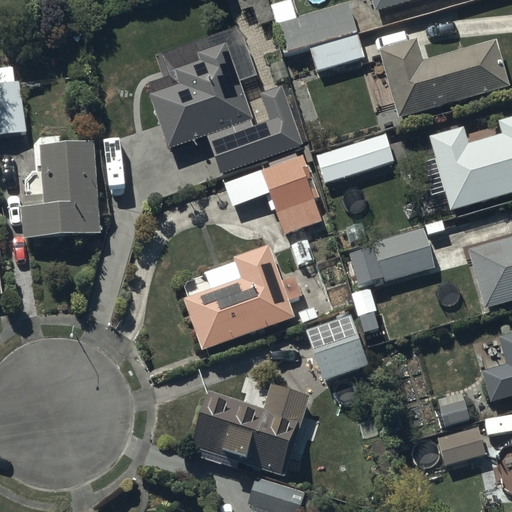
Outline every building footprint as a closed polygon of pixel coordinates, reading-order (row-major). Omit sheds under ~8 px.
[(27,0),(31,14),(78,0),(27,0)] [(274,28),(265,0),(243,0),(236,2),(241,18),(254,14),(259,32),(274,28)] [(369,0),(375,20),(446,0),(369,0)] [(349,10),(274,32),(284,64),(311,56),(317,79),(365,65),(349,10)] [(415,48),(377,59),(397,128),(509,97),(496,49),(421,70),(415,48)] [(227,53),(198,63),(200,71),(175,79),(179,94),(150,104),(168,159),(253,129),(227,53)] [(15,88),(13,74),(0,75),(0,142),(26,140),(20,87),(15,88)] [(461,137),(428,146),(450,221),(511,203),(511,128),(497,132),(500,143),(465,152),(461,137)] [(386,141),(316,161),(326,191),(394,169),(386,141)] [(96,152),(40,155),(43,216),(22,217),(24,248),(100,245),(96,152)] [(303,165),(261,180),(284,243),(322,229),(306,188),(311,187),(303,165)] [(423,236),(371,250),(382,289),(434,274),(423,236)] [(511,247),(468,259),(484,316),(511,308),(511,247)] [(269,254),(234,267),(241,288),(184,309),(202,360),(294,327),(288,309),(302,304),(294,284),(281,288),(269,254)] [(471,300),(449,307),(455,327),(477,321),(471,300)] [(349,327),(306,342),(322,389),(366,374),(349,327)] [(505,373),(482,380),(490,410),(511,404),(511,340),(497,345),(505,373)] [(263,417),(209,401),(191,458),(286,487),(311,406),(270,394),(263,417)] [(463,409),(438,415),(443,434),(468,428),(463,409)] [(477,436),(438,447),(445,473),(484,463),(477,436)] [(304,511),(308,503),(256,488),(248,511),(304,511)]
